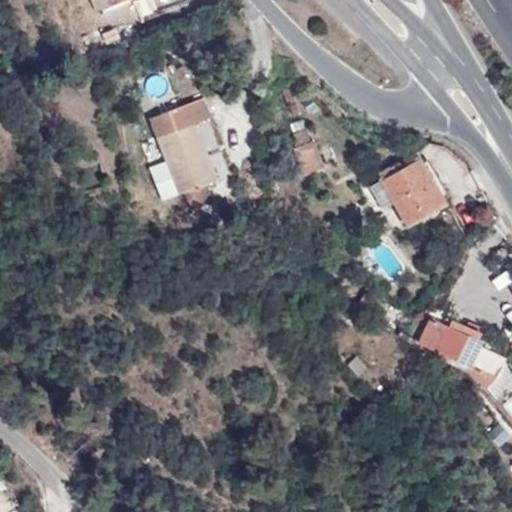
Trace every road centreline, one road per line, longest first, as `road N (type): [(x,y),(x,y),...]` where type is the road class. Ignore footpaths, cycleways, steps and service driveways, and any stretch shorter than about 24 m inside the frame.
road 1 (unclassified): [(261,0),(351,85),(413,112)]
road 2 (residential): [(0,427),(65,477),(87,511)]
